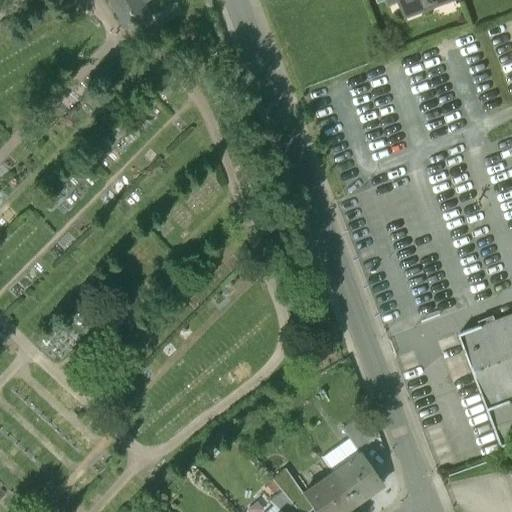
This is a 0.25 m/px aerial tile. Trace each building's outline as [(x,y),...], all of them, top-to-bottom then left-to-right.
[(104,0),(123,31),(147,16),(137,0),(104,0)] [(400,0),(406,16),(424,9),(423,8),(444,0),(400,0)] [(511,313),(460,334),(501,447),(511,442),(511,313)] [(367,442),(353,421),(342,428),(356,450),(367,442)] [(360,454),(347,463),(346,461),(332,471),(333,473),(353,503),(380,484),(381,483),(360,453),(359,454),(360,454)] [(302,493),(285,468),(271,479),(281,491),(296,510),(298,511),(307,511),(312,508),(302,493)] [(333,473),(304,493),(302,493),(312,508),(315,511),(339,511),(353,503),(333,473)] [(293,511),(296,510),(281,491),(269,501),(279,511),(293,511)]
